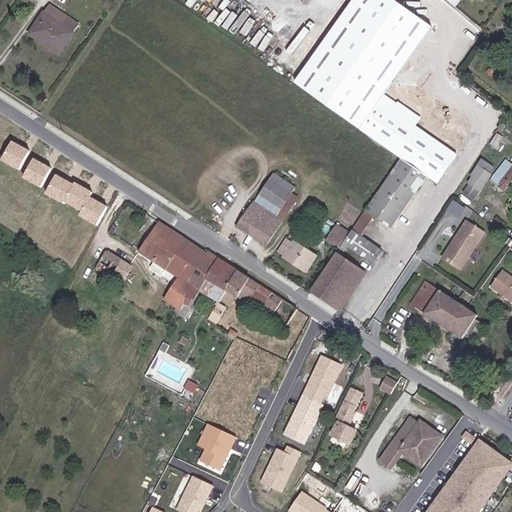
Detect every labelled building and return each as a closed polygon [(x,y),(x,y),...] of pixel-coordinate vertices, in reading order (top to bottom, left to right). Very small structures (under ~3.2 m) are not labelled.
[(216,17),(223,1),(221,0),(203,0),(199,9),(216,17)] [(394,0),(353,0),(295,82),(319,100),(400,157),(401,158),(340,248),(346,251),(349,247),(373,263),(382,250),(361,235),(373,216),(392,228),(420,186),(424,180),(430,184),(429,185),(434,188),(457,155),(416,126),(422,117),(399,102),(398,103),(384,94),(433,27),(394,0)] [(54,20),(60,11),(50,5),(45,13),(42,12),(37,20),(42,23),(33,36),(59,54),(74,32),(54,20)] [(79,24),(60,11),(54,20),(74,32),(79,24)] [(42,23),(37,20),(29,33),(33,36),(42,23)] [(466,67),(484,75),(491,61),(473,53),(466,67)] [(500,123),(497,127),(502,131),(506,126),(500,123)] [(14,139),(6,160),(31,170),(39,149),(14,139)] [(40,156),(29,176),(50,188),(62,169),(40,156)] [(511,180),(511,163),(506,159),(490,180),(504,191),(511,180)] [(490,170),(488,160),(481,161),(483,172),(490,170)] [(62,173),(52,194),(90,211),(87,216),(108,226),(117,205),(100,198),(103,191),(62,173)] [(252,201),(236,226),(266,245),(298,198),(291,194),(295,188),(273,173),(254,202),(252,201)] [(484,184),(473,176),(469,184),(479,191),(484,184)] [(426,189),(429,185),(430,184),(424,180),(420,186),(426,189)] [(457,199),(448,214),(451,216),(450,219),(461,225),(471,207),(457,199)] [(330,233),(342,241),(353,225),(341,217),(330,233)] [(196,269),(206,254),(160,221),(149,238),(196,269)] [(461,269),(485,233),(466,221),(457,236),(459,237),(457,240),(455,239),(443,257),(461,269)] [(149,238),(139,252),(154,262),(164,269),(178,278),(163,300),(180,312),(184,306),(186,283),(196,269),(149,238)] [(317,256),(293,241),(292,242),(286,239),(278,250),(284,255),(283,257),(307,273),(317,256)] [(131,268),(107,251),(95,269),(120,286),(131,268)] [(238,271),(208,252),(206,254),(196,269),(186,283),(184,306),(191,307),(198,294),(218,306),(226,291),(238,271)] [(333,306),(359,268),(337,253),(310,291),(333,306)] [(164,269),(154,262),(150,268),(160,275),(164,269)] [(366,273),(359,268),(333,306),(342,312),(366,273)] [(226,291),(249,305),(261,286),(238,271),(226,291)] [(511,301),(511,277),(502,271),(491,287),(511,301)] [(478,315),(426,281),(411,305),(463,339),(465,335),(470,338),(474,332),(482,337),(485,333),(476,328),(480,322),(476,319),(478,315)] [(249,305),(260,312),(271,293),(261,286),(249,305)] [(286,329),(298,310),(271,293),(260,312),(286,329)] [(218,320),(223,313),(216,308),(211,316),(218,320)] [(72,311),(65,324),(72,328),(79,315),(72,311)] [(208,321),(215,325),(218,320),(211,316),(208,321)] [(234,336),(235,337),(236,338),(239,334),(231,329),(228,333),(234,336)] [(189,340),(184,337),(181,344),(185,347),(189,340)] [(345,357),(326,348),(308,386),(328,395),(345,357)] [(233,374),(226,370),(214,394),(221,397),(233,374)] [(393,395),(399,384),(388,378),(382,389),(393,395)] [(328,395),(308,386),(283,434),(306,445),(328,395)] [(362,393),(352,388),(336,421),(338,422),(332,436),(350,445),(357,431),(349,427),(355,414),(353,413),(362,393)] [(411,418),(401,431),(409,437),(419,424),(411,418)] [(409,437),(401,431),(379,461),(392,469),(402,453),(421,467),(442,437),(421,421),(419,424),(409,437)] [(206,425),(197,446),(205,450),(200,463),(223,473),(237,438),(206,425)] [(479,511),(511,470),(511,462),(481,441),(430,511),(479,511)] [(262,484),(283,492),(300,452),(279,443),(262,484)] [(202,511),(215,486),(192,475),(177,507),(187,511),(202,511)] [(330,511),(301,492),(289,511),(290,511),(330,511)]
